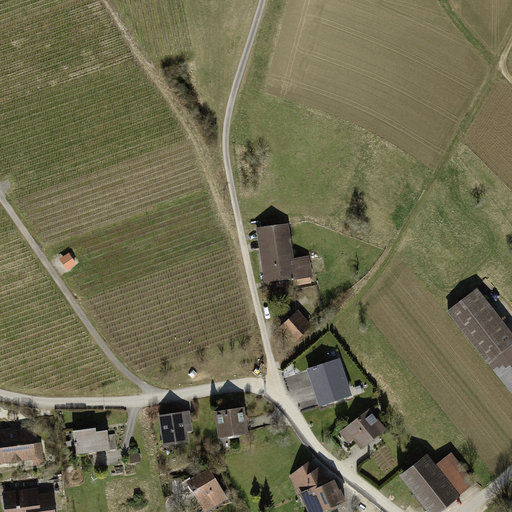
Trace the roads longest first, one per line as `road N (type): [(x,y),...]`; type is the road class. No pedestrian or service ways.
road 1 (residential): [(394,511),(332,463),(288,406),(262,387),(138,400),(0,394)]
road 2 (track): [(262,0),(229,114),(227,152),(275,394)]
road 3 (track): [(0,190),(100,340),(161,397)]
